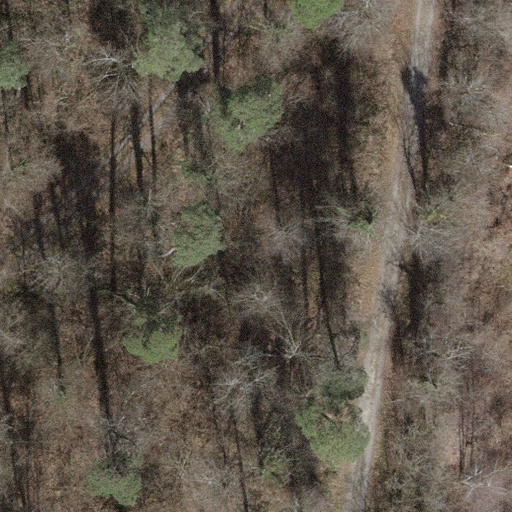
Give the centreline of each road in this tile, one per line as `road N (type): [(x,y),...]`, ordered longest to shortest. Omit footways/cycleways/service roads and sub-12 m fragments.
road 1 (track): [(433,0),(361,511)]
road 2 (track): [(255,0),(104,179),(0,269)]
